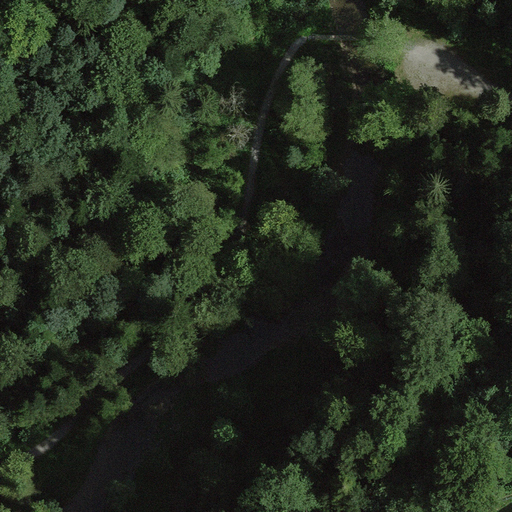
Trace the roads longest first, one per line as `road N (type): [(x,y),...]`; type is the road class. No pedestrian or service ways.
road 1 (track): [(0,464),(43,449),(219,284),(243,230),(276,83),(310,37)]
road 2 (track): [(380,38),(450,52),(511,93)]
